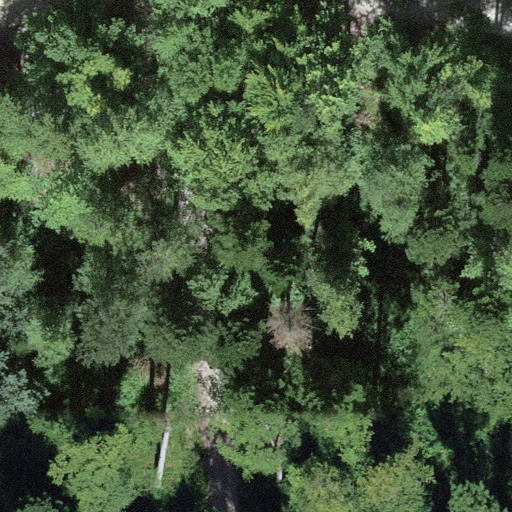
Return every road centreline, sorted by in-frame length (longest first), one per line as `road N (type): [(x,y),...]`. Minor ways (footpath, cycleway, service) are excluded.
road 1 (track): [(149,0),(177,161),(212,511)]
road 2 (track): [(511,4),(0,3)]
